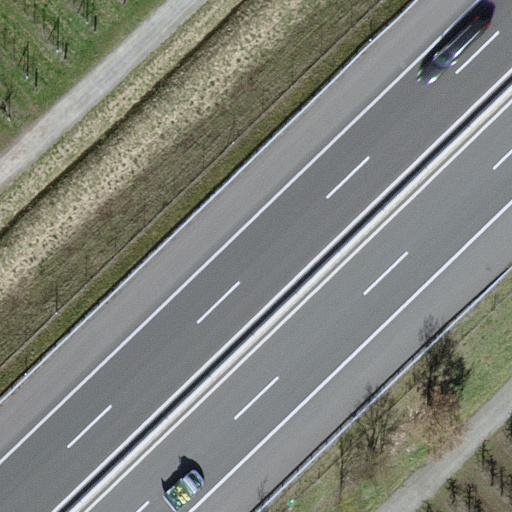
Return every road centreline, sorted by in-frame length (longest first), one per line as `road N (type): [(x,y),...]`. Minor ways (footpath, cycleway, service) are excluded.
road 1 (motorway): [(511,16),(0,510)]
road 2 (motorway): [(139,511),(511,151)]
road 3 (track): [(0,184),(195,0)]
road 4 (track): [(511,388),(385,511)]
